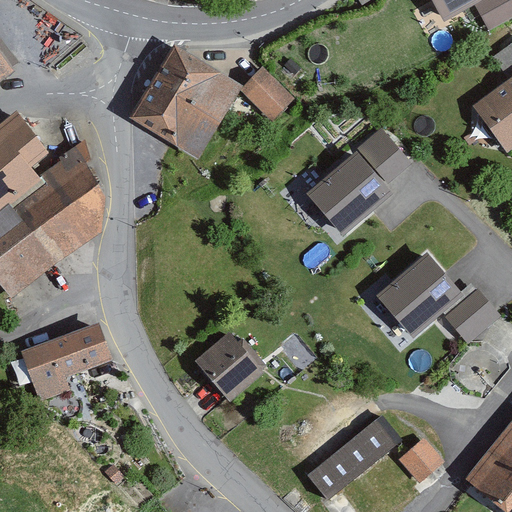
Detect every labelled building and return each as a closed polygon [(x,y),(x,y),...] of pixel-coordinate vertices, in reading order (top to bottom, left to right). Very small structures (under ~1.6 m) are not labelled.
[(435,0),(446,18),(477,0),(435,0)] [(175,46),(133,118),(201,158),(243,85),(175,46)] [(0,48),(0,81),(16,70),(0,48)] [(269,69),(247,91),(276,120),(297,98),(269,69)] [(511,77),(474,106),(509,152),(511,148),(511,77)] [(17,114),(0,126),(0,212),(10,204),(13,209),(24,200),(46,183),(41,178),(32,167),(49,154),(17,114)] [(385,125),(357,144),(384,183),(411,164),(385,125)] [(60,162),(41,178),(46,183),(24,200),(13,209),(22,218),(90,172),(85,162),(91,159),(85,140),(60,157),(60,162)] [(384,192),(356,157),(310,193),(339,229),(384,192)] [(22,218),(13,209),(10,204),(0,212),(0,286),(12,298),(98,235),(104,197),(90,172),(22,218)] [(459,287),(430,251),(383,289),(413,325),(459,287)] [(99,324),(21,351),(38,403),(72,392),(66,374),(111,359),(99,324)] [(230,402),(264,372),(230,333),(196,363),(230,402)] [(385,416),(310,472),(340,511),(403,511),(438,485),(385,416)] [(511,511),(511,421),(466,480),(508,511),(511,511)]
